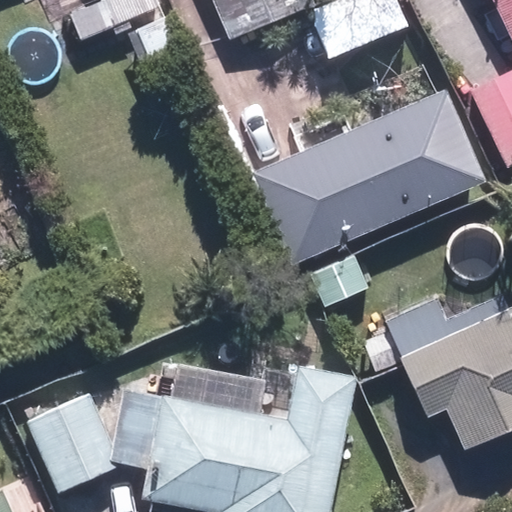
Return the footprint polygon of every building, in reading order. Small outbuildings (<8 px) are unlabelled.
[(93,0),(70,11),(84,41),(131,19),(154,69),(194,50),(171,0),(93,0)] [(215,0),(232,38),(319,0),(215,0)] [(511,0),(501,0),(511,23),(511,0)] [(511,62),(471,80),(508,167),(511,164),(511,62)] [(264,165),(325,298),(355,284),(339,249),(500,176),(454,77),(264,165)] [(453,407),(471,449),(511,431),(511,292),(507,281),(456,303),(450,289),(390,314),(433,415),(453,407)] [(154,459),(147,496),(229,510),(228,511),(343,511),(344,507),(371,511),(372,511),(383,453),(354,447),(368,370),(302,358),(294,407),(270,403),(276,370),(182,354),(176,386),(133,379),(119,453),(154,459)] [(91,389),(27,417),(60,493),(124,465),(91,389)] [(28,511),(13,478),(0,484),(0,511),(28,511)]
